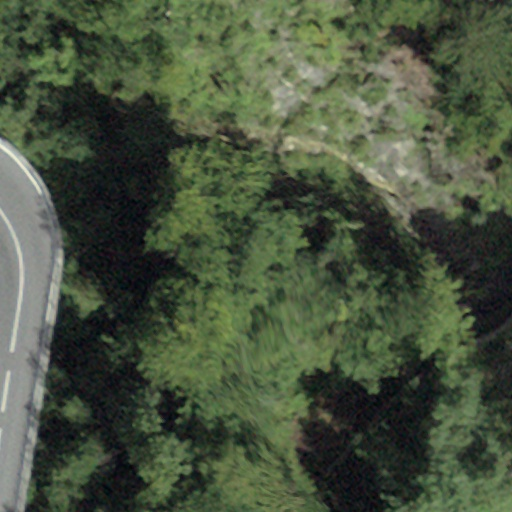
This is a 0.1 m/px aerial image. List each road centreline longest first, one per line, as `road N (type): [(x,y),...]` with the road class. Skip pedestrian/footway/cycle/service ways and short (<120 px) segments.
road 1 (track): [(511,286),(418,339),(353,398),(296,460),(271,511)]
road 2 (primary): [(0,432),(22,280),(0,211)]
